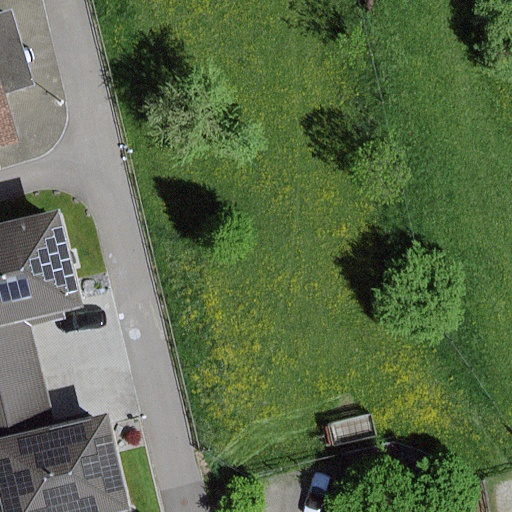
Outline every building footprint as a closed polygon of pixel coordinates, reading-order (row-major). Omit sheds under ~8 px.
[(0,96),(35,85),(11,11),(0,14),(0,96)] [(0,147),(14,143),(0,96),(0,147)] [(0,225),(0,326),(28,320),(82,308),(60,212),(0,225)] [(0,441),(55,428),(28,320),(0,326),(0,441)] [(55,428),(0,441),(0,490),(5,511),(126,511),(132,511),(107,415),(55,428)]
